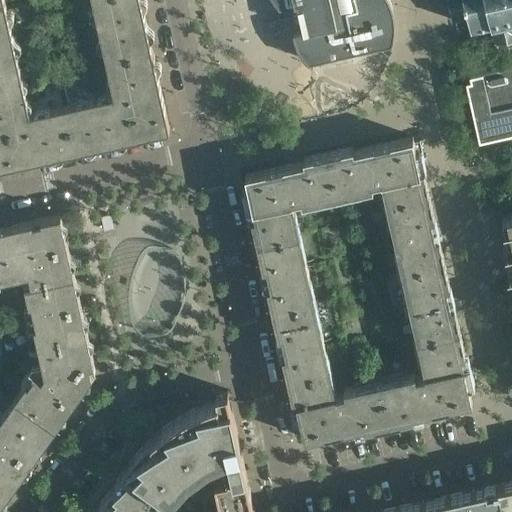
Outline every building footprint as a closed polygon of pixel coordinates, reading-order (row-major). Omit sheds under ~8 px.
[(0,0),(0,33),(12,31),(4,0),(0,0)] [(145,18),(141,0),(93,0),(99,28),(145,18)] [(274,0),(275,1),(280,7),(297,3),(301,21),(303,30),(293,32),(295,40),(298,47),(303,55),(309,61),(391,43),(394,33),(395,23),(394,14),(391,3),(389,0),(274,0)] [(511,0),(448,0),(453,19),(469,16),(471,27),(492,22),(495,39),(511,35),(511,0)] [(160,83),(145,18),(99,28),(114,93),(160,83)] [(0,101),(26,95),(16,51),(12,31),(0,33),(0,101)] [(511,65),(481,72),(482,78),(467,81),(480,139),(485,138),(487,139),(489,137),(496,135),(499,136),(500,134),(507,133),(509,134),(510,132),(511,131),(511,65)] [(106,143),(95,97),(97,97),(72,81),(64,83),(69,103),(32,112),(42,157),(106,143)] [(170,129),(160,83),(114,93),(97,97),(95,97),(106,143),(170,129)] [(0,166),(42,157),(32,112),(30,112),(26,95),(0,101),(0,166)] [(420,170),(419,162),(425,160),(420,140),(414,142),(413,136),(354,149),(353,146),(328,151),(338,197),(362,192),(362,189),(373,186),(372,182),(381,180),(387,204),(429,194),(424,170),(424,169),(420,170)] [(315,202),(338,197),(328,151),(303,157),(304,160),(245,174),(248,188),(245,189),(242,190),(247,210),(253,209),(255,218),(251,219),(257,243),(300,234),(292,200),(301,198),(302,202),(314,200),(315,202)] [(435,238),(431,219),(435,218),(429,194),(387,204),(392,226),(386,228),(389,239),(394,238),(402,272),(444,262),(439,237),(435,238)] [(113,213),(103,215),(106,228),(116,226),(113,213)] [(71,258),(65,231),(68,226),(63,222),(61,214),(41,219),(41,221),(33,223),(33,220),(8,226),(18,275),(23,274),(25,285),(74,274),(73,267),(76,262),(71,258)] [(511,286),(511,214),(502,216),(507,241),(510,241),(511,250),(507,251),(510,264),(511,263),(511,273),(509,274),(511,286)] [(0,279),(18,275),(8,226),(0,228),(0,227),(0,279)] [(315,303),(307,266),(300,234),(257,243),(272,312),(315,303)] [(450,305),(448,296),(446,288),(450,287),(444,262),(402,272),(409,305),(404,306),(406,318),(412,317),(417,341),(421,340),(421,339),(460,331),(454,304),(450,305)] [(84,318),(78,290),(81,285),(76,282),(74,274),(25,285),(38,344),(87,334),(86,326),(89,321),(84,318)] [(331,372),(323,340),(315,303),(272,312),(288,381),(331,372)] [(472,401),(464,366),(462,356),(465,356),(460,331),(421,339),(421,340),(426,363),(422,364),(425,374),(416,376),(415,372),(403,375),(403,379),(380,384),(389,423),(413,418),(414,420),(424,418),(422,412),(472,401)] [(65,413),(84,386),(90,385),(89,379),(95,370),(91,349),(94,344),(89,340),(87,334),(38,344),(42,362),(39,363),(0,417),(0,475),(14,485),(60,421),(66,419),(65,413)] [(389,423),(380,384),(357,389),(356,385),(344,388),(345,392),(336,394),(331,372),(288,381),(293,405),(297,404),(299,413),(292,414),(297,434),(303,433),(304,438),(354,427),(355,433),(365,431),(365,428),(389,423)] [(162,511),(172,499),(189,479),(211,463),(220,478),(215,479),(222,511),(254,511),(231,404),(229,405),(227,394),(226,392),(217,394),(218,399),(214,400),(208,402),(202,404),(197,407),(191,410),(185,413),(180,416),(175,419),(167,425),(162,428),(157,432),(150,438),(143,445),(136,453),(131,459),(120,473),(110,487),(103,497),(96,506),(92,511),(162,511)] [(0,505),(14,485),(0,475),(0,505)] [(511,511),(511,481),(498,484),(504,511),(511,511)] [(504,511),(498,484),(495,485),(493,483),(486,485),(484,487),(473,490),(477,511),(504,511)] [(477,511),(473,490),(448,495),(451,511),(477,511)] [(451,511),(448,495),(422,501),(424,511),(451,511)] [(424,511),(422,501),(397,507),(398,511),(424,511)]
